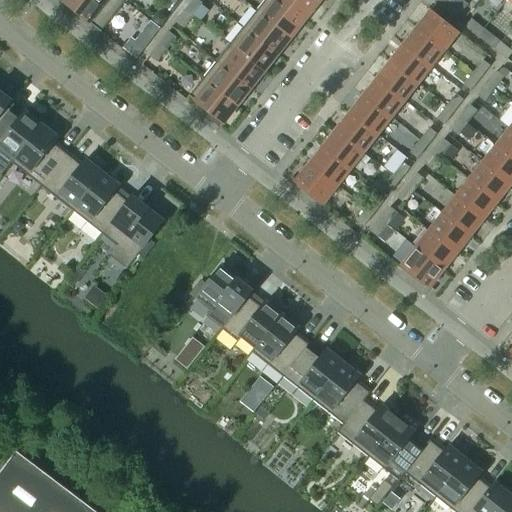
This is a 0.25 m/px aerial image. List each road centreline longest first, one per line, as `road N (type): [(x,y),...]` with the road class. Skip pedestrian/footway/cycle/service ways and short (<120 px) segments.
road 1 (residential): [(219,199),(0,23)]
road 2 (residential): [(437,370),(219,199)]
road 3 (residential): [(219,199),(374,0)]
road 4 (residential): [(437,370),(511,273)]
